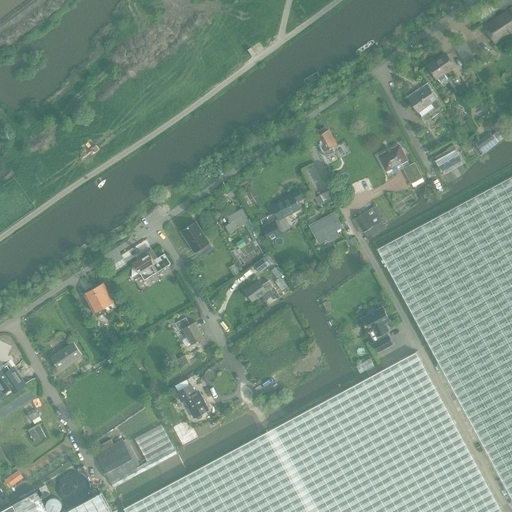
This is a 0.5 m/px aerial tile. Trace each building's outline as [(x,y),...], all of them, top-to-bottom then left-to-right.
[(511,7),(510,10),(484,26),(495,43),(511,32),(511,7)] [(465,41),(454,46),(461,60),(472,54),(465,41)] [(440,57),(427,65),(437,79),(441,84),(449,79),(445,74),(455,67),(447,55),(441,59),(440,57)] [(410,97),(414,103),(419,111),(420,111),(427,120),(445,108),(438,98),(429,84),(410,97)] [(331,147),(336,145),(329,129),(327,130),(326,129),(323,130),(323,132),(317,135),(320,143),(319,144),(325,157),(334,152),(331,147)] [(492,132),(477,143),(484,153),(505,139),(499,130),(493,134),(492,132)] [(387,152),(379,156),(386,171),(401,163),(407,160),(400,145),(392,149),(391,149),(386,151),(387,152)] [(442,171),(463,159),(456,148),(436,160),(442,171)] [(407,160),(401,163),(411,183),(414,188),(425,183),(422,178),(414,163),(410,165),(407,160)] [(511,176),(378,249),(511,498),(511,176)] [(431,183),(425,187),(428,192),(434,188),(431,183)] [(300,208),(297,203),(304,198),(299,188),(291,193),(292,195),(272,206),(279,219),(300,208)] [(324,203),(320,195),(315,198),(319,205),(324,203)] [(374,207),(352,220),(361,234),(364,232),(369,239),(378,232),(386,226),(374,207)] [(231,223),(225,226),(230,234),(244,225),(253,241),(260,237),(250,219),(249,219),(242,208),(227,217),(231,223)] [(334,231),(342,227),(335,212),(310,225),(318,240),(328,234),(331,240),(337,237),(334,231)] [(275,220),(262,227),(269,241),(283,234),(275,220)] [(196,221),(189,226),(189,225),(188,226),(188,227),(182,231),(195,252),(210,242),(196,221)] [(357,244),(353,237),(347,240),(351,247),(357,244)] [(242,239),(238,242),(241,247),(246,244),(242,239)] [(139,259),(133,263),(138,273),(139,272),(143,280),(156,272),(156,273),(171,264),(165,253),(154,260),(149,253),(142,257),(140,255),(137,257),(139,259)] [(260,272),(271,264),(265,256),(254,264),(260,272)] [(276,267),(271,270),(277,279),(282,275),(276,267)] [(292,269),(291,275),(303,277),(304,271),(292,269)] [(259,281),(245,290),(248,294),(247,296),(250,300),(252,300),(253,301),(261,296),(265,301),(275,294),(271,289),(273,287),(269,281),(262,286),(259,281)] [(104,283),(94,288),(105,307),(114,302),(104,283)] [(107,310),(105,307),(94,288),(84,293),(96,315),(107,310)] [(340,305),(336,298),(327,303),(331,311),(340,305)] [(384,332),(389,330),(385,323),(390,321),(383,307),(376,311),(375,309),(367,313),(369,315),(362,318),(369,332),(373,329),(377,336),(378,336),(380,340),(375,343),(379,351),(393,344),(389,336),(387,337),(384,332)] [(186,317),(176,323),(180,330),(183,328),(187,337),(184,339),(183,341),(185,345),(187,346),(191,344),(204,338),(195,321),(190,324),(186,317)] [(267,348),(254,354),(269,382),(282,375),(279,368),(297,358),(278,322),(260,335),(267,348)] [(117,338),(111,341),(115,348),(121,345),(117,338)] [(59,370),(82,355),(74,342),(51,358),(59,370)] [(110,343),(105,346),(110,355),(115,352),(110,343)] [(502,511),(455,424),(416,352),(281,424),(124,508),(126,511),(502,511)] [(185,355),(174,361),(177,368),(189,362),(185,355)] [(371,359),(357,366),(361,373),(375,366),(371,359)] [(0,387),(3,392),(11,387),(14,392),(25,384),(14,368),(9,371),(7,368),(2,371),(1,369),(0,370),(1,372),(0,371),(0,387)] [(187,380),(176,386),(178,391),(177,391),(181,401),(185,399),(194,417),(195,417),(196,419),(198,419),(202,417),(202,415),(201,414),(202,413),(203,414),(205,412),(209,410),(204,401),(204,402),(199,391),(196,393),(191,384),(190,385),(187,380)] [(36,409),(28,413),(32,420),(40,416),(36,409)] [(175,427),(183,443),(197,435),(193,429),(187,433),(182,423),(175,427)] [(40,424),(29,430),(36,443),(46,437),(40,424)] [(162,424),(135,439),(148,462),(111,482),(114,487),(178,453),(162,424)] [(96,454),(110,481),(137,467),(122,439),(114,444),(111,439),(95,448),(98,453),(96,454)] [(23,477),(18,470),(5,479),(10,487),(23,477)] [(45,498),(51,495),(46,485),(39,488),(45,498)] [(110,511),(101,495),(67,511),(48,511),(38,491),(0,510),(0,511),(110,511)] [(57,511),(58,511),(60,511),(61,509),(62,508),(62,506),(62,505),(62,503),(62,502),(61,500),(60,499),(58,498),(57,497),(55,497),(53,497),(52,497),(50,498),(49,499),(48,500),(47,501),(46,503),(46,505),(46,506),(47,508),(48,510),(49,511),(50,511),(51,511),(57,511)]
